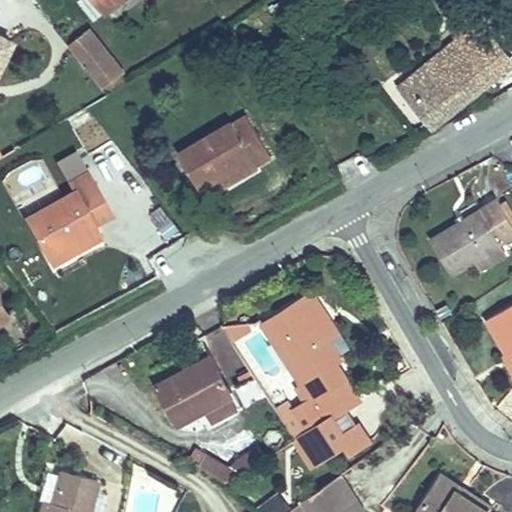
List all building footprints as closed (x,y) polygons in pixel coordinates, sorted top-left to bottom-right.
[(60,0),(78,24),(109,0),(60,0)] [(360,0),(362,1),(362,0),(329,0),(341,9),(348,0),(360,0)] [(475,59),(444,15),(415,35),(426,52),(371,92),(402,129),(463,88),(453,73),(471,61),(475,59)] [(98,86),(66,44),(46,60),(78,101),(98,86)] [(481,76),(471,61),(453,73),(463,88),(481,76)] [(178,203),(196,193),(218,182),(225,194),(237,187),(236,185),(253,175),(231,133),(214,142),(212,139),(158,167),(178,203)] [(218,182),(196,193),(203,205),(225,194),(218,182)] [(0,232),(21,268),(69,240),(67,236),(86,224),(61,183),(44,194),(50,203),(0,232)] [(170,242),(182,232),(160,206),(148,217),(170,242)] [(444,299),(471,285),(495,272),(511,262),(511,259),(494,227),(424,264),(444,299)] [(69,240),(21,268),(26,278),(75,249),(69,240)] [(495,272),(471,285),(478,297),(501,284),(495,272)] [(304,325),(295,308),(243,336),(240,330),(230,336),(223,337),(221,343),(207,343),(231,385),(240,401),(270,385),(277,398),(274,400),(298,443),(306,439),(335,422),(311,378),(318,375),(307,356),(293,331),(304,325)] [(293,331),(307,356),(318,350),(304,325),(293,331)] [(511,348),(505,336),(473,354),(493,390),(502,386),(511,404),(511,348)] [(240,401),(231,385),(210,397),(202,383),(153,411),(176,452),(198,440),(225,425),(228,430),(249,418),(240,401)] [(511,412),(511,404),(502,386),(493,390),(488,393),(502,418),(511,412)] [(232,438),(228,430),(225,425),(198,440),(206,452),(232,438)] [(298,443),(272,458),(292,493),(325,474),(314,454),(306,439),(298,443)] [(314,454),(325,474),(327,477),(342,469),(329,446),(314,454)] [(184,459),(177,472),(213,491),(228,482),(238,477),(233,466),(212,476),(184,459)] [(43,482),(32,511),(76,511),(82,496),(43,482)] [(437,497),(418,485),(402,511),(448,511),(433,503),(437,497)] [(287,511),(329,511),(318,493),(287,511)]
